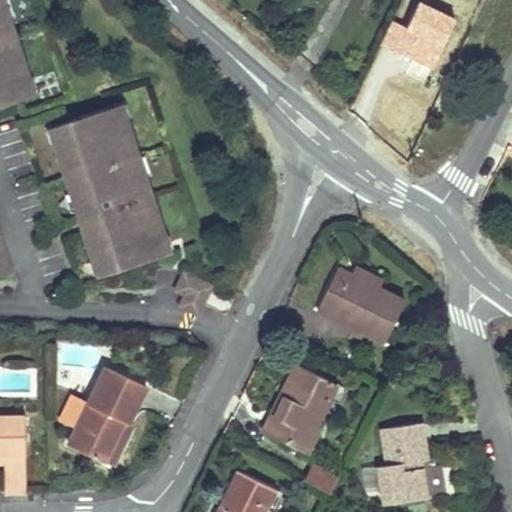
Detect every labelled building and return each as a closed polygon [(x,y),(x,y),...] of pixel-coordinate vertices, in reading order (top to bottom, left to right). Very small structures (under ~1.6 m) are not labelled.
[(0,3),(0,23),(9,21),(2,3),(0,3)] [(0,108),(18,102),(13,87),(24,84),(9,43),(7,44),(0,24),(0,108)] [(24,84),(13,87),(18,102),(33,96),(28,82),(24,84)] [(106,109),(57,126),(62,140),(51,143),(65,184),(68,183),(72,193),(78,211),(82,221),(79,222),(93,263),(103,259),(108,273),(158,256),(153,242),(163,238),(149,198),(146,199),(139,178),(132,160),(135,159),(121,119),(111,123),(106,109)] [(62,140),(57,126),(42,131),(47,145),(51,143),(62,140)] [(135,159),(132,160),(139,178),(148,175),(141,157),(135,159)] [(78,211),(72,193),(63,196),(69,214),(78,211)] [(163,238),(153,242),(158,256),(172,251),(167,237),(163,238)] [(0,242),(0,279),(12,275),(0,242)] [(62,253),(40,255),(41,268),(63,266),(62,253)] [(108,273),(103,259),(93,263),(89,264),(94,278),(108,273)] [(338,267),(317,310),(346,323),(347,319),(359,325),(357,329),(384,342),(405,300),(379,287),(352,274),(338,267)] [(355,267),(352,274),(379,287),(382,281),(355,267)] [(177,272),(170,292),(179,295),(199,303),(207,283),(177,272)] [(199,303),(179,295),(175,307),(195,315),(199,303)] [(359,325),(347,319),(346,323),(357,329),(359,325)] [(434,352),(446,349),(441,330),(429,333),(434,352)] [(348,389),(296,364),(281,395),(284,396),(266,433),(306,453),(319,429),(315,427),(329,399),(340,404),(348,389)] [(146,384),(106,365),(89,402),(72,393),(59,419),(76,428),(68,444),(103,461),(119,427),(117,426),(120,419),(127,422),(146,384)] [(266,433),(284,396),(281,395),(262,431),(266,433)] [(26,415),(0,415),(0,462),(9,462),(9,493),(26,493),(26,415)] [(112,466),(131,424),(127,422),(120,419),(117,426),(119,427),(103,461),(112,466)] [(383,504),(427,497),(422,467),(418,468),(417,461),(421,460),(427,459),(422,422),(381,428),(387,464),(378,466),(383,504)] [(338,476),(313,463),(304,481),(330,493),(338,476)] [(238,470),(217,511),(263,511),(275,488),(238,470)]
